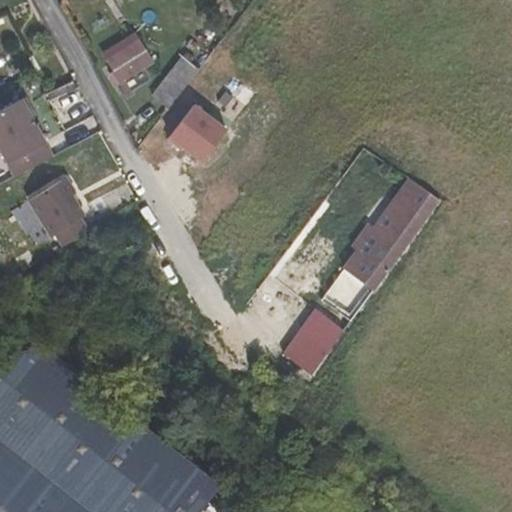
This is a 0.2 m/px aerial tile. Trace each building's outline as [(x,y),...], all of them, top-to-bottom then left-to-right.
[(183,51),(199,62),(213,44),(197,32),(183,51)] [(126,79),(158,62),(144,39),(113,58),(126,79)] [(204,72),(189,59),(180,69),(191,88),(204,72)] [(175,110),(191,88),(180,69),(159,97),(175,110)] [(75,83),(47,92),(56,120),(84,110),(75,83)] [(23,98),(0,109),(0,153),(11,175),(52,154),(23,98)] [(226,129),(195,106),(171,138),(202,161),(226,129)] [(440,200),(407,177),(371,227),(366,224),(349,247),(354,250),(341,269),(372,293),(440,200)] [(64,178),(29,196),(57,249),(91,231),(64,178)] [(108,195),(92,203),(99,217),(116,209),(108,195)] [(241,304),(257,315),(280,285),(264,273),(241,304)] [(335,336),(313,318),(282,353),(305,373),(335,336)] [(0,470),(101,392),(41,345),(0,355),(0,470)] [(101,392),(0,470),(0,504),(10,511),(200,511),(220,487),(101,392)]
